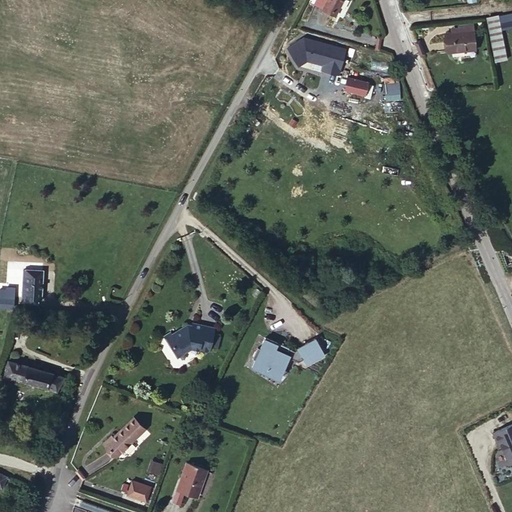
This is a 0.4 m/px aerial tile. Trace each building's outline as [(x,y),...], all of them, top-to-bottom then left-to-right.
[(316,0),(336,10),(341,0),(316,0)] [(492,15),(501,57),(511,53),(511,50),(504,12),(492,15)] [(479,44),(478,26),(461,25),(450,26),(451,46),(479,44)] [(290,35),(276,62),(285,66),(283,72),(304,84),(312,67),(307,65),(316,48),(290,35)] [(369,76),(349,71),(345,84),(366,89),(369,76)] [(399,100),(399,77),(385,78),(385,101),(399,100)] [(349,104),(358,106),(360,95),(351,93),(349,104)] [(44,265),(28,264),(25,294),(41,296),(44,265)] [(15,277),(3,276),(2,292),(13,294),(15,277)] [(191,321),(172,332),(184,351),(191,346),(193,347),(198,344),(216,346),(221,323),(199,318),(198,321),(193,323),(191,321)] [(259,363),(270,369),(272,363),(289,370),(296,354),(306,358),(311,355),(314,360),(331,350),(322,334),(302,346),(272,334),(267,346),(264,344),(259,356),(262,357),(259,363)] [(11,372),(68,389),(73,373),(15,357),(11,372)] [(272,363),(270,369),(286,376),(289,370),(272,363)] [(137,405),(109,433),(121,446),(150,418),(137,405)] [(511,422),(497,429),(503,443),(505,442),(511,457),(511,422)] [(212,465),(193,459),(183,486),(203,492),(212,465)] [(148,472),(160,474),(162,462),(150,460),(148,472)] [(0,482),(6,485),(12,472),(4,469),(0,478),(0,482)] [(133,484),(153,491),(158,477),(139,470),(133,484)]
